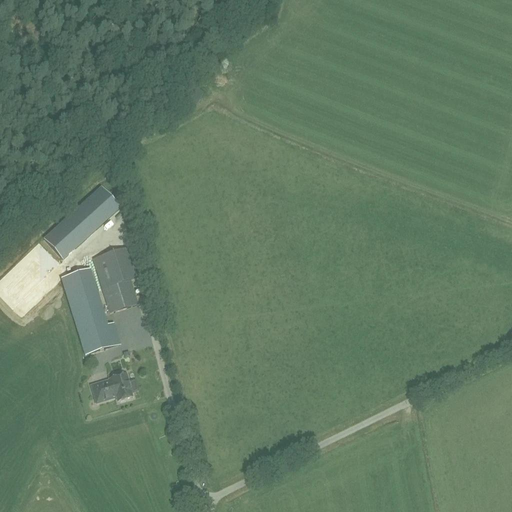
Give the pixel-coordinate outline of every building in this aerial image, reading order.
[(44,241),(62,262),(119,210),(100,190),(44,241)] [(39,245),(0,281),(0,296),(12,309),(58,265),(39,245)] [(93,261),(102,290),(109,315),(138,306),(131,282),(137,280),(128,250),(93,261)] [(101,331),(107,330),(103,317),(93,284),(91,276),(62,285),(84,358),(107,350),(101,331)] [(110,382),(91,387),(96,404),(116,399),(118,402),(119,402),(120,403),(124,402),(125,400),(131,399),(129,393),(131,392),(126,376),(109,380),(110,382)]
